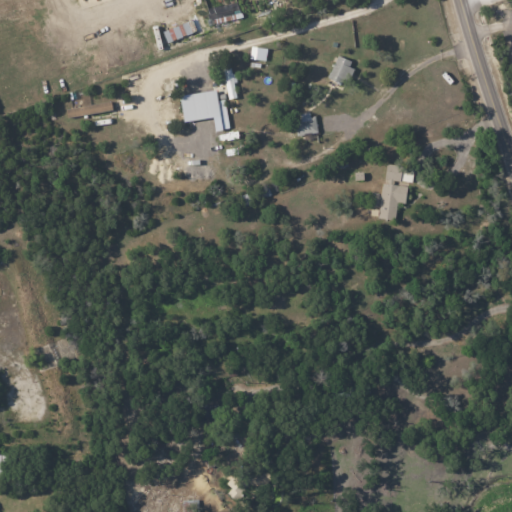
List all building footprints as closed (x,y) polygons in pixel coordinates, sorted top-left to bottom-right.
[(75,0),(77,9),(112,0),(111,0),(75,0)] [(238,12),(234,0),(204,0),(211,24),(225,20),(224,16),(238,12)] [(352,62),(336,55),(326,78),(342,85),(352,62)] [(222,69),(225,84),(233,82),(230,68),(222,69)] [(178,95),(182,121),(219,116),(215,89),(178,95)] [(295,135),(316,133),(314,113),(299,115),(300,121),(294,121),(295,135)] [(378,218),(394,220),(396,202),(404,203),(406,183),(410,184),(412,168),(383,164),(378,218)]
